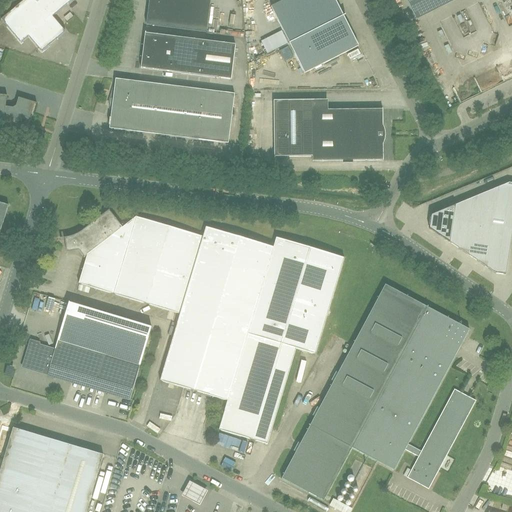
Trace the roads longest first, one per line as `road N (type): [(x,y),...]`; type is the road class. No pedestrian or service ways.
road 1 (unclassified): [(374,227),(319,210),(47,174)]
road 2 (unclassified): [(0,392),(131,433),(279,511)]
road 3 (unclassified): [(47,174),(102,0)]
road 4 (unclassified): [(511,317),(374,227)]
road 5 (unclassified): [(432,145),(360,0)]
road 6 (unclassified): [(0,324),(47,174)]
road 7 (unclassified): [(457,511),(489,450),(511,376)]
